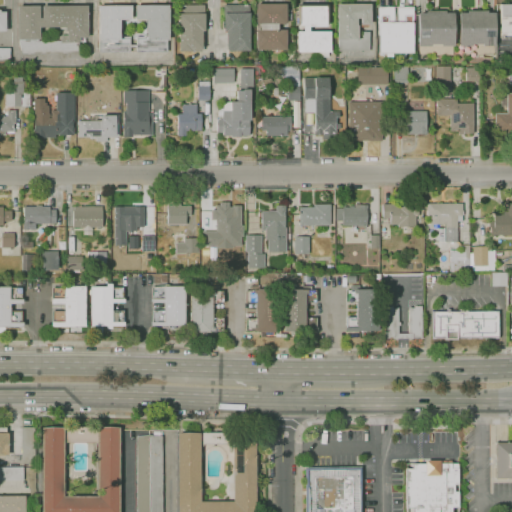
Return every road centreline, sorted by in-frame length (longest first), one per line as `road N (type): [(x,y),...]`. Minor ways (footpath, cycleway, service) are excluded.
road 1 (residential): [(0,175),(511,173)]
road 2 (primary): [(0,394),(282,401)]
road 3 (primary): [(282,401),(511,403)]
road 4 (primary): [(209,369),(0,365)]
road 5 (primary): [(511,368),(357,371)]
